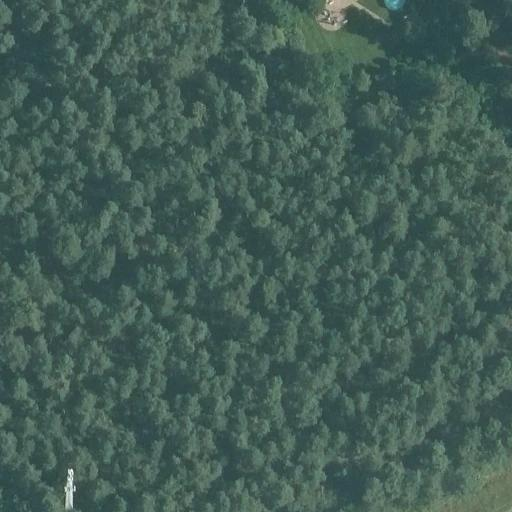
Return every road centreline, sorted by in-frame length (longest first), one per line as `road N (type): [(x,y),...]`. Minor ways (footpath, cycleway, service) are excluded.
road 1 (track): [(511,403),(357,494),(348,497),(315,472),(0,12)]
road 2 (track): [(284,0),(341,101),(414,126),(453,120),(480,129),(511,174)]
